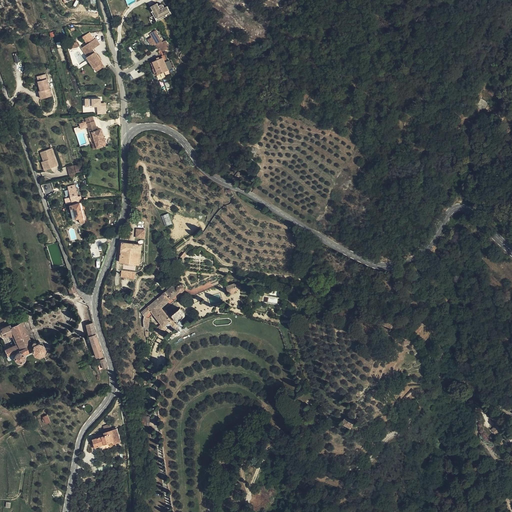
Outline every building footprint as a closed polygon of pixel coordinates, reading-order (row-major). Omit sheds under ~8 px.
[(154,5),(165,17),(173,12),(169,6),(167,7),(165,4),(162,3),(160,4),(159,2),(154,5)] [(160,21),(165,17),(154,5),(152,7),(160,21)] [(167,47),(169,50),(173,48),(169,39),(165,41),(160,30),(154,33),(159,45),(161,50),(164,48),(167,47)] [(160,60),(155,62),(156,65),(162,63),(166,72),(171,71),(166,58),(160,60)] [(158,68),(161,75),(166,72),(162,63),(156,65),(158,68)] [(36,75),(38,86),(39,90),(38,90),(39,97),(51,95),(46,73),(36,75)] [(101,99),(84,99),(85,108),(97,107),(97,114),(106,114),(106,103),(101,103),(101,99)] [(96,130),(93,121),(86,123),(87,126),(90,137),(93,137),(96,147),(101,145),(100,142),(104,141),(101,129),(96,130)] [(45,158),(49,167),(58,163),(51,147),(40,151),(44,159),(45,158)] [(67,167),(69,177),(76,176),(73,165),(67,167)] [(68,186),(72,202),(79,201),(75,184),(68,186)] [(85,222),(80,203),(70,205),(73,219),(79,218),(80,223),(85,222)] [(165,226),(172,224),(168,214),(161,216),(165,226)] [(143,238),(144,229),(135,229),(134,237),(143,238)] [(120,262),(140,264),(142,244),(123,242),(120,262)] [(139,272),(140,264),(120,262),(119,270),(139,272)] [(144,315),(145,328),(149,330),(150,318),(154,313),(162,324),(154,330),(159,335),(172,324),(174,325),(177,326),(179,324),(179,321),(186,315),(180,308),(170,317),(161,308),(170,300),(166,296),(168,295),(171,299),(179,292),(181,292),(182,292),(183,291),(184,291),(185,289),(185,288),(185,287),(185,286),(184,285),(183,284),(181,284),(180,284),(179,284),(176,280),(172,284),(171,283),(170,283),(169,284),(168,285),(168,286),(169,287),(165,289),(166,290),(162,293),(163,294),(141,312),(144,315)] [(227,285),(228,292),(238,290),(238,289),(239,288),(240,288),(240,287),(240,286),(239,285),(238,285),(237,285),(235,285),(235,284),(227,285)] [(70,294),(76,292),(74,285),(67,287),(70,294)] [(219,293),(207,297),(211,307),(223,302),(219,293)] [(18,343),(16,344),(5,349),(9,359),(15,357),(15,358),(16,359),(17,361),(18,361),(20,361),(22,361),(23,360),(24,359),(25,357),(25,355),(24,353),(32,349),(34,353),(39,355),(43,353),(45,348),(43,343),(39,342),(36,343),(36,342),(35,341),(34,340),(33,340),(33,341),(32,341),(31,343),(22,322),(11,327),(10,324),(1,328),(0,331),(2,335),(5,336),(9,334),(10,337),(12,336),(14,335),(18,343)] [(98,356),(100,361),(102,368),(107,367),(95,333),(92,322),(86,324),(89,337),(96,356),(98,356)] [(351,419),(352,416),(347,414),(343,424),(351,428),(354,421),(351,419)] [(104,426),(106,432),(113,430),(110,423),(104,426)] [(93,447),(101,445),(114,441),(115,443),(121,441),(117,428),(113,430),(106,432),(104,432),(105,435),(90,440),(93,447)] [(114,441),(101,445),(103,450),(116,446),(115,443),(114,441)]
